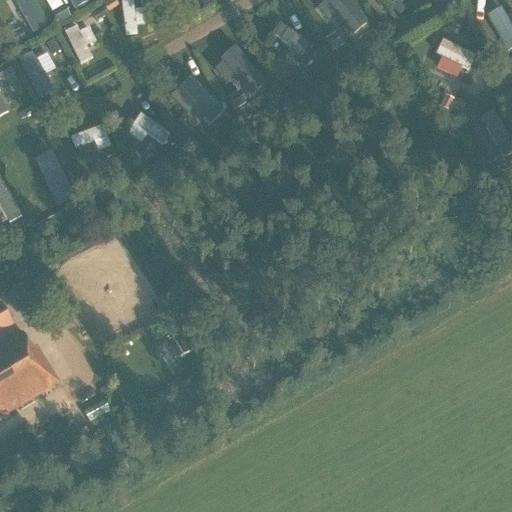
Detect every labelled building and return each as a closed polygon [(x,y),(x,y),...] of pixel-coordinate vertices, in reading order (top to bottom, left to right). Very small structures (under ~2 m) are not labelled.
[(246,32),(261,16),(250,6),(235,22),(246,32)] [(31,34),(24,18),(16,22),(10,8),(0,12),(0,39),(3,46),(31,34)] [(135,18),(134,8),(123,8),(125,47),(150,45),(148,18),(135,18)] [(349,8),(325,17),(334,42),(358,33),(349,8)] [(487,25),(509,56),(511,54),(511,29),(501,14),(487,25)] [(78,36),(65,42),(83,81),(96,75),(78,36)] [(435,60),(442,63),(437,75),(463,86),(474,59),(442,45),(435,60)] [(40,113),(55,107),(48,93),(58,88),(47,66),(37,71),(33,63),(19,70),(40,113)] [(132,133),(161,161),(172,150),(143,122),(132,133)] [(102,135),(74,147),(84,171),(112,160),(102,135)] [(37,182),(54,217),(70,209),(53,174),(37,182)] [(4,188),(0,189),(0,232),(18,226),(4,188)] [(34,350),(31,351),(21,335),(0,347),(0,419),(56,386),(34,350)]
